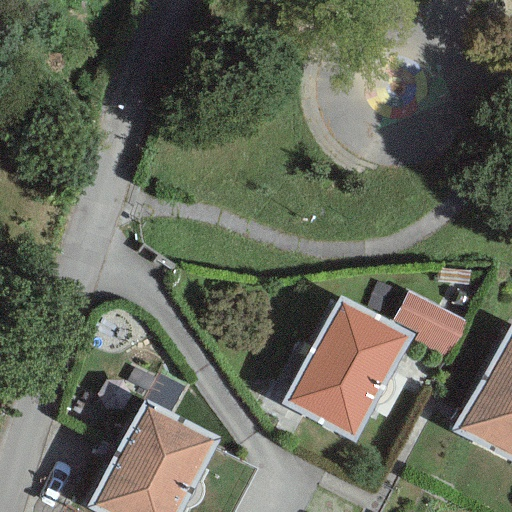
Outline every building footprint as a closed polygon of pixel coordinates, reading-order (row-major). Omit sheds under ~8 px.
[(447,360),(466,323),(406,292),(390,322),(416,335),(413,342),(447,360)] [(412,335),(339,297),(281,405),(353,442),(412,335)] [(511,324),(450,431),(511,463),(511,324)] [(145,401),(169,414),(183,389),(159,375),(145,401)] [(169,414),(145,401),(86,508),(94,511),(181,511),(219,439),(169,414)]
